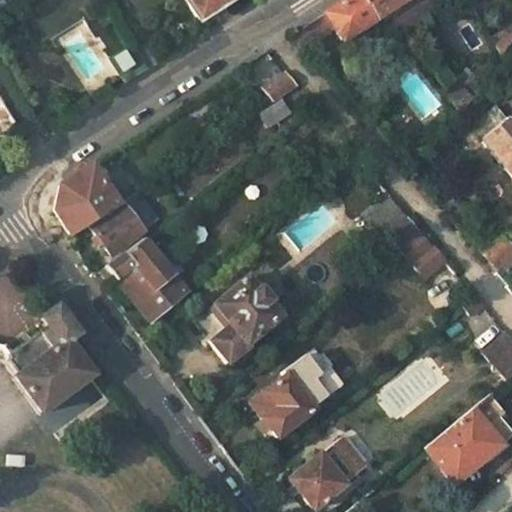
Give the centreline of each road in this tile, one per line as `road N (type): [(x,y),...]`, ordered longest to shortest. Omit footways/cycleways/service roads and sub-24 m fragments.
road 1 (residential): [(5,199),(237,511)]
road 2 (track): [(511,318),(266,27)]
road 3 (residential): [(306,0),(45,163),(5,199)]
